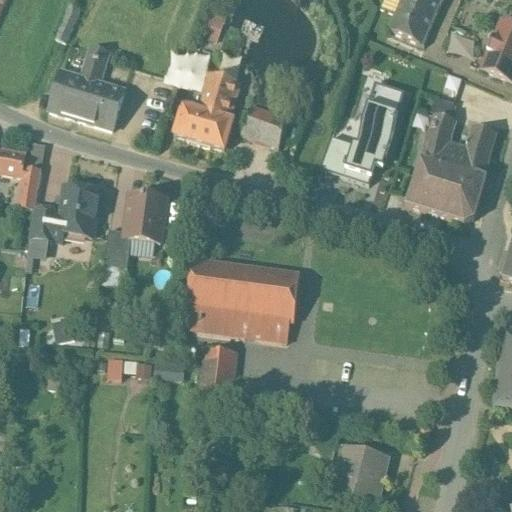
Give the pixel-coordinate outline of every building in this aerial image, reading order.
[(444,1),(442,0),(404,0),(401,7),(387,43),(422,57),(444,1)] [(80,14),(70,9),(55,42),(65,47),(80,14)] [(204,46),(217,50),(225,27),(212,22),(204,46)] [(511,34),(500,29),(478,78),(511,92),(511,34)] [(108,55),(91,50),(81,82),(94,86),(98,87),(108,55)] [(236,81),(237,67),(220,66),(219,80),(236,81)] [(421,77),(405,70),(399,86),(415,93),(416,91),(420,81),(421,77)] [(81,82),(60,76),(49,115),(82,125),(94,86),(81,82)] [(239,87),(208,77),(201,98),(197,113),(228,123),(239,87)] [(441,88),(420,81),(416,91),(436,99),(441,88)] [(98,87),(94,86),(82,125),(112,134),(124,95),(98,87)] [(201,98),(188,94),(184,109),(197,113),(201,98)] [(436,106),(430,120),(446,126),(451,112),(436,106)] [(184,109),(181,108),(172,138),(185,142),(184,146),(208,154),(210,149),(224,154),(233,124),(228,123),(197,113),(184,109)] [(288,123),(251,110),(241,139),(277,152),(288,123)] [(467,156),(450,152),(455,131),(433,125),(423,162),(419,161),(406,209),(465,225),(471,224),(484,182),(483,181),(494,143),(472,137),(467,156)] [(45,150),(32,148),(27,172),(41,174),(45,150)] [(25,161),(0,155),(0,176),(26,181),(27,172),(23,171),(25,161)] [(41,174),(27,172),(26,181),(23,196),(37,198),(41,174)] [(85,190),(81,194),(65,191),(60,218),(57,236),(58,237),(56,246),(63,247),(65,238),(93,243),(100,197),(97,196),(93,192),(85,190)] [(37,198),(23,196),(20,212),(34,214),(37,198)] [(166,204),(130,200),(125,237),(124,243),(131,244),(160,248),(166,204)] [(60,218),(34,214),(29,242),(48,245),(56,246),(58,237),(57,236),(60,218)] [(125,237),(109,235),(104,271),(127,274),(131,244),(124,243),(125,237)] [(48,245),(29,242),(28,257),(45,260),(48,245)] [(511,251),(502,283),(511,285),(511,251)] [(297,279),(194,266),(185,334),(279,347),(282,326),(290,327),(297,279)] [(127,274),(104,271),(102,289),(119,292),(120,281),(126,282),(127,274)] [(165,322),(154,317),(148,332),(158,337),(165,322)] [(511,336),(501,336),(494,413),(511,414),(511,336)] [(238,359),(206,355),(197,417),(229,422),(238,359)] [(106,383),(122,384),(122,378),(151,379),(152,365),(107,363),(106,383)] [(338,437),(313,434),(311,449),(336,452),(338,437)] [(386,459),(340,450),(334,477),(346,479),(341,502),(380,509),(387,472),(383,472),(386,459)] [(283,466),(269,466),(269,477),(283,478),(283,466)]
